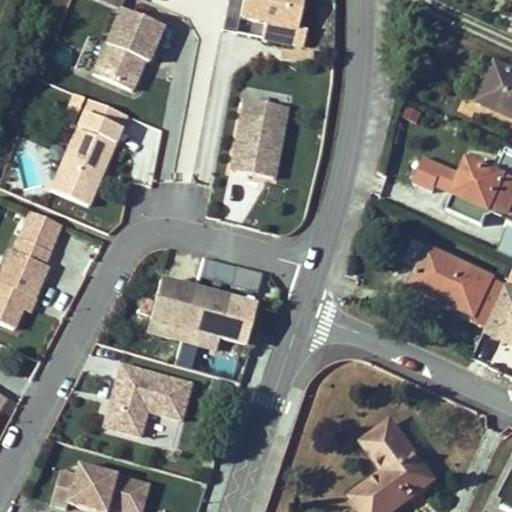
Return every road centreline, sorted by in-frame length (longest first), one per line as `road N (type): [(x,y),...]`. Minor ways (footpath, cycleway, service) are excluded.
road 1 (residential): [(0,474),(138,231),(162,228),(315,270)]
road 2 (tertiary): [(315,270),(358,100),(360,0)]
road 3 (residential): [(511,402),(302,310)]
road 4 (tertiary): [(235,511),(302,310)]
